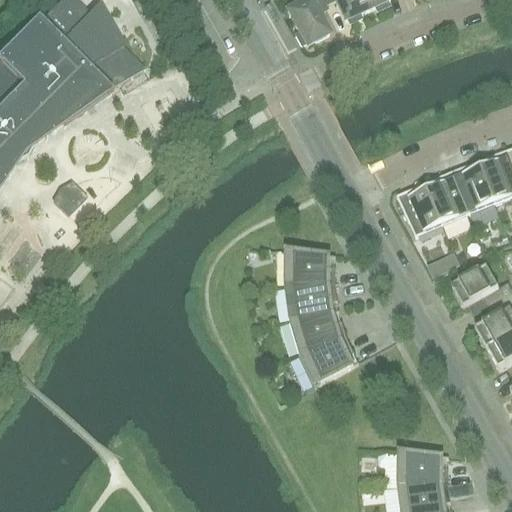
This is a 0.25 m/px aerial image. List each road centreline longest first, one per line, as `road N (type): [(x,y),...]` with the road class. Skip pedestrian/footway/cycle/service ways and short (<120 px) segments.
road 1 (residential): [(511,488),(354,200)]
road 2 (residential): [(289,91),(504,0)]
road 3 (residential): [(511,128),(354,200)]
road 4 (residential): [(354,200),(289,91)]
